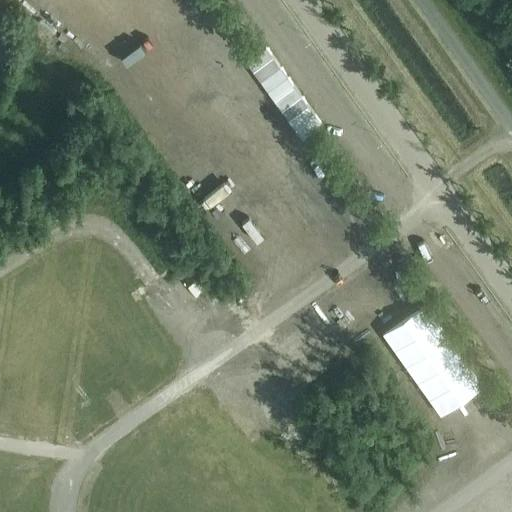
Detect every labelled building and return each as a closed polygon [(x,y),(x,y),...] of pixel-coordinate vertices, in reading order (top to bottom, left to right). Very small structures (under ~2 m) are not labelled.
[(175,10),(141,26),(146,37),(180,21),(175,10)] [(253,71),(274,101),(286,93),(265,63),(253,71)] [(410,286),(419,297),(434,284),(426,274),(410,286)] [(0,324),(28,328),(29,311),(0,307),(0,324)] [(102,358),(109,328),(85,322),(77,352),(102,358)] [(0,455),(9,457),(34,337),(0,330),(0,455)] [(407,331),(390,343),(413,376),(430,364),(407,331)] [(479,377),(487,397),(504,390),(497,370),(479,377)] [(78,376),(76,413),(110,414),(112,377),(78,376)] [(511,427),(511,400),(509,396),(497,405),(511,427)] [(206,435),(218,454),(254,432),(242,413),(206,435)] [(223,456),(247,495),(284,473),(260,433),(223,456)] [(291,511),(332,511),(339,509),(320,472),(281,492),(291,511)] [(251,501),(251,511),(272,511),(271,499),(251,501)]
